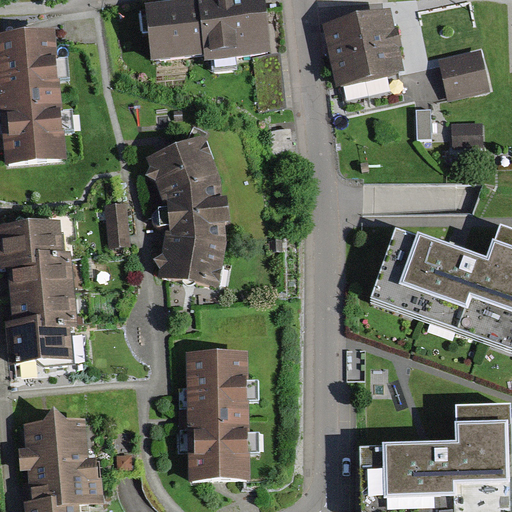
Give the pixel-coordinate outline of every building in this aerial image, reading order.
[(152,67),(203,61),(204,68),(273,61),(266,0),(199,0),(196,0),(197,9),(146,15),(152,67)] [(322,30),(336,92),(406,76),(392,14),(322,30)] [(21,40),(0,42),(0,117),(6,171),(69,164),(54,36),(21,40)] [(480,54),(437,63),(447,105),(489,95),(480,54)] [(430,143),(430,114),(416,114),(416,142),(430,143)] [(482,127),(451,128),(452,152),(483,150),(482,127)] [(167,209),(221,190),(204,143),(172,156),(149,166),(167,209)] [(223,203),(221,190),(167,209),(167,229),(167,243),(224,250),(224,230),(229,229),(227,204),(223,203)] [(126,208),(104,210),(108,252),(129,250),(126,208)] [(59,227),(0,232),(0,250),(0,255),(2,277),(8,277),(9,286),(11,314),(12,327),(7,328),(8,347),(11,369),(70,364),(67,332),(75,331),(69,259),(63,260),(59,227)] [(392,238),(367,306),(511,358),(511,354),(511,240),(496,235),(483,272),(455,261),(392,238)] [(224,250),(167,243),(162,284),(186,287),(218,292),(224,250)] [(248,360),(187,360),(188,422),(188,489),(248,489),(248,458),(260,458),(260,438),(249,438),(249,406),(259,406),(259,386),(248,387),(248,360)] [(357,453),(357,511),(508,511),(508,415),(453,415),(453,452),(424,452),(357,453)] [(66,429),(55,418),(45,430),(23,431),(25,457),(20,457),(21,478),(28,477),(29,506),(24,507),(24,511),(78,511),(79,511),(102,509),(100,484),(97,484),(95,468),(88,469),(84,427),(66,429)]
